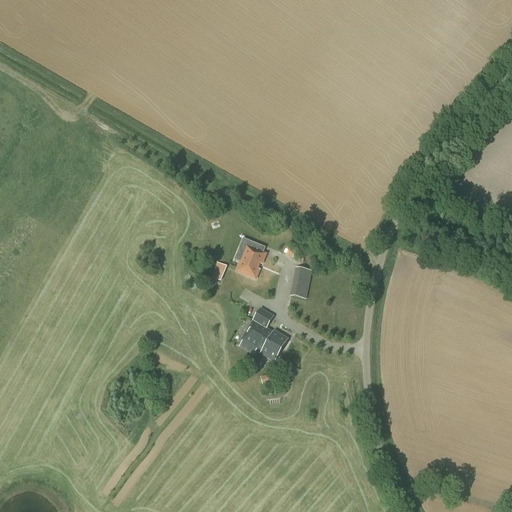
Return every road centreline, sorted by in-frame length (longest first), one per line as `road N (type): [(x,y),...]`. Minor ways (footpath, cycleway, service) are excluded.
road 1 (unclassified): [(404,511),(364,431),(357,382),(367,264),(398,195),(511,65)]
road 2 (track): [(0,58),(213,182),(236,202),(248,236)]
